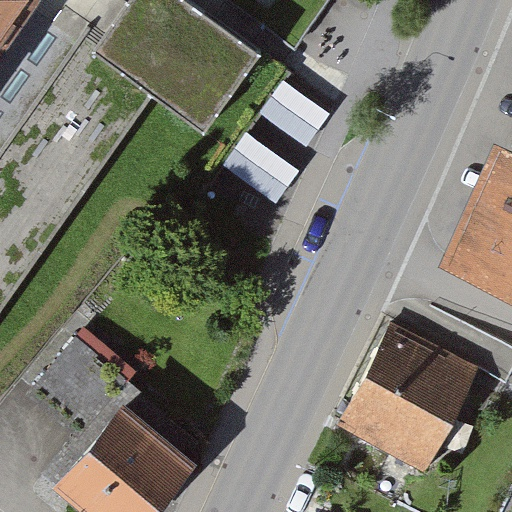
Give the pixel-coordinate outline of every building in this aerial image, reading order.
[(191,0),(126,0),(126,1),(93,49),(85,43),(77,38),(0,147),(0,312),(152,95),(204,131),(261,49),(191,0)] [(0,0),(0,30),(21,0),(0,0)] [(0,147),(77,38),(85,43),(93,49),(126,1),(125,0),(21,0),(0,30),(0,57),(6,62),(16,69),(0,92),(0,147)] [(229,0),(227,5),(288,44),(308,12),(315,0),(229,0)] [(314,136),(330,107),(286,82),(270,112),(314,136)] [(285,194),(303,160),(249,132),(231,167),(285,194)] [(511,153),(455,277),(511,302),(511,153)] [(476,372),(396,334),(344,433),(427,472),(476,372)] [(155,511),(192,467),(122,410),(55,493),(78,511),(155,511)]
